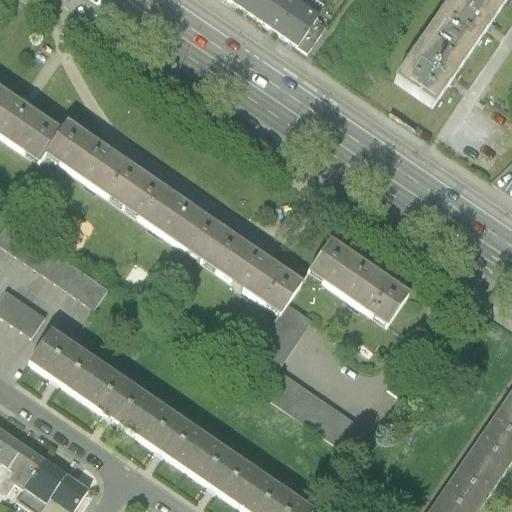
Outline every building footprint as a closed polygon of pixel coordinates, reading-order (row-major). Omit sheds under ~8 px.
[(222,0),(239,11),(246,0),(222,0)] [(246,0),(239,11),(258,24),(274,0),(246,0)] [(284,0),(274,0),(258,24),(277,38),(297,9),(284,0)] [(499,0),(452,0),(431,32),(468,58),(505,4),(499,0)] [(297,9),(277,38),(296,50),(314,24),(315,21),(297,9)] [(314,24),(296,50),(306,58),(324,31),(314,24)] [(431,111),(468,58),(431,32),(393,86),(431,111)] [(44,160),(60,137),(0,96),(0,141),(39,168),(44,160)] [(44,160),(123,213),(144,182),(65,129),(60,137),(44,160)] [(123,213),(201,266),(222,236),(144,182),(123,213)] [(8,229),(0,241),(0,252),(94,316),(108,296),(8,229)] [(300,289),(222,236),(201,266),(280,319),(286,310),(300,289)] [(329,247),(308,278),(388,333),(409,302),(329,247)] [(5,297),(0,303),(0,322),(30,344),(44,324),(5,297)] [(248,367),(273,384),(278,377),(312,327),(286,310),(280,319),(248,367)] [(28,368),(81,404),(102,374),(49,338),(28,368)] [(154,410),(102,374),(81,404),(133,440),(154,410)] [(380,447),(278,377),(273,384),(262,400),(364,469),(380,447)] [(511,398),(501,414),(511,421),(511,398)] [(133,440),(186,476),(207,446),(154,410),(133,440)] [(495,487),(511,462),(511,421),(501,414),(465,466),(495,487)] [(0,437),(0,476),(4,479),(21,452),(0,438),(0,437)] [(186,476),(238,511),(259,482),(207,446),(186,476)] [(4,479),(25,493),(43,467),(21,452),(4,479)] [(465,466),(433,511),(477,511),(495,487),(465,466)] [(25,493),(47,508),(64,481),(43,467),(25,493)] [(74,511),(86,496),(64,481),(47,508),(52,511),(74,511)] [(303,511),(259,482),(238,511),(303,511)] [(18,498),(14,508),(23,511),(33,511),(37,505),(18,498)]
